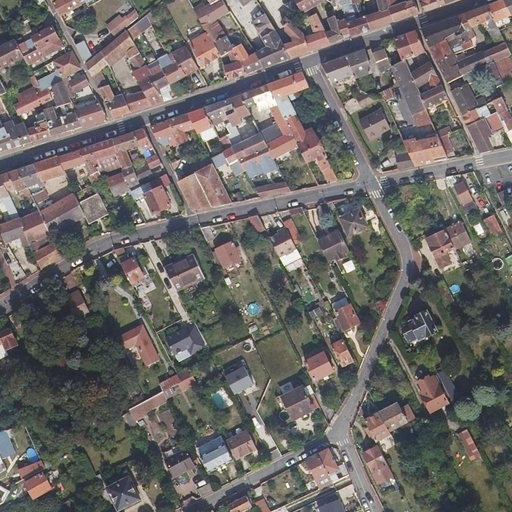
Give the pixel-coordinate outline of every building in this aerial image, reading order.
[(60,0),(54,3),(61,16),(82,4),(82,3),(80,0),(60,0)] [(188,0),(180,0),(185,8),(191,5),(188,0)] [(208,0),(211,3),(205,6),(195,12),(198,16),(205,30),(206,30),(208,33),(210,36),(221,30),(216,21),(230,13),(223,0),(222,0),(208,0)] [(240,0),(248,13),(260,6),(255,0),(240,0)] [(322,0),(294,0),(301,12),(322,0)] [(340,0),(351,36),(371,30),(366,17),(362,4),(359,5),(358,2),(353,4),(352,0),(340,0)] [(377,0),(380,11),(366,17),(371,30),(394,22),(390,12),(387,0),(377,0)] [(398,0),(387,0),(390,12),(394,22),(415,14),(409,1),(400,4),(398,0)] [(412,0),(410,0),(409,1),(415,14),(419,13),(412,0)] [(446,3),(444,0),(418,0),(419,3),(420,3),(424,12),(446,3)] [(509,17),(501,0),(488,5),(496,23),(509,17)] [(511,0),(501,0),(509,17),(511,15),(511,0)] [(203,3),(193,8),(195,12),(205,6),(203,3)] [(191,5),(185,8),(192,19),(198,16),(195,12),(193,8),(191,5)] [(487,21),(489,26),(491,31),(499,28),(496,23),(488,5),(465,14),(472,28),(487,21)] [(120,15),(106,25),(115,37),(139,17),(135,9),(127,17),(126,15),(122,18),(120,15)] [(472,28),(465,14),(458,16),(470,39),(476,37),(474,32),(472,28)] [(142,33),(152,25),(146,15),(136,23),(142,33)] [(253,22),(262,38),(275,30),(266,15),(253,22)] [(332,30),(325,33),(330,45),(344,39),(344,36),(341,35),(336,16),(328,19),(332,30)] [(470,39),(458,16),(421,29),(437,62),(473,46),(470,39)] [(501,31),(506,28),(503,23),(510,20),(509,17),(496,23),(499,28),(501,31)] [(293,42),(284,45),(291,58),(310,52),(305,38),(303,33),(289,19),(284,21),(293,42)] [(472,28),(474,32),(482,29),(489,26),(487,21),(472,28)] [(142,33),(136,23),(127,31),(133,40),(142,33)] [(33,38),(39,50),(60,39),(54,27),(33,38)] [(501,31),(499,28),(491,31),(494,38),(498,47),(506,43),(501,31)] [(233,49),(225,37),(221,30),(210,36),(213,42),(214,41),(221,56),(222,57),(233,50),(233,49)] [(291,58),(284,45),(275,30),(262,38),(267,47),(256,53),(263,68),(291,58)] [(109,65),(110,67),(126,53),(135,45),(133,40),(127,31),(102,52),(106,58),(105,59),(109,65)] [(324,31),(305,38),(310,52),(330,45),(325,33),(324,31)] [(406,34),(415,55),(426,52),(416,31),(406,34)] [(210,36),(208,33),(190,43),(203,66),(221,56),(214,41),(213,42),(210,36)] [(406,34),(394,39),(403,61),(405,60),(415,55),(406,34)] [(479,43),(476,37),(470,39),(473,46),(479,43)] [(0,43),(3,47),(10,44),(8,39),(0,43)] [(25,57),(30,65),(64,48),(60,39),(39,50),(30,54),(25,57)] [(0,95),(7,93),(0,79),(0,69),(25,57),(18,45),(16,41),(10,44),(3,47),(0,48),(0,95)] [(85,62),(92,56),(85,41),(76,46),(85,62)] [(25,57),(30,54),(24,42),(18,45),(25,57)] [(376,63),(388,58),(382,43),(371,48),(376,63)] [(491,49),(483,53),(488,64),(495,61),(505,58),(511,55),(506,43),(498,47),(491,49)] [(242,44),(233,49),(233,50),(247,73),(257,70),(249,56),(242,44)] [(144,91),(124,97),(131,112),(164,102),(149,77),(153,75),(148,66),(135,45),(126,53),(133,63),(137,70),(133,72),(144,91)] [(173,54),(177,61),(181,68),(182,68),(187,76),(199,69),(186,46),(173,54)] [(221,57),(222,63),(227,61),(226,59),(230,57),(233,63),(224,66),(228,80),(247,73),(233,50),(222,57),(221,57)] [(353,75),(355,79),(372,73),(365,50),(347,57),(353,75)] [(58,71),(38,82),(42,91),(48,88),(52,86),(63,81),(63,80),(67,77),(81,69),(72,52),(53,62),(58,71)] [(93,78),(101,71),(109,65),(105,59),(106,58),(102,52),(86,64),(93,78)] [(133,63),(126,53),(110,67),(115,78),(133,63)] [(263,68),(256,53),(249,56),(257,70),(263,68)] [(479,67),(488,64),(483,53),(458,63),(460,67),(468,63),(469,64),(468,65),(470,71),(479,67)] [(168,55),(158,60),(164,71),(174,89),(175,89),(177,96),(184,93),(183,87),(189,86),(187,76),(182,68),(181,68),(177,61),(172,64),(168,55)] [(322,66),(334,88),(338,86),(336,82),(353,75),(347,57),(322,66)] [(391,67),(388,58),(376,63),(380,72),(389,68),(391,67)] [(511,74),(510,70),(505,58),(495,61),(503,80),(511,75),(511,74)] [(158,60),(148,66),(153,75),(149,77),(164,102),(178,97),(177,96),(175,89),(174,89),(164,71),(158,60)] [(413,115),(414,114),(427,109),(420,94),(411,73),(405,60),(403,61),(392,66),(413,115)] [(488,64),(479,67),(483,78),(491,75),(496,87),(497,86),(505,83),(503,80),(495,61),(488,64)] [(431,62),(411,73),(420,94),(442,85),(431,62)] [(101,71),(93,78),(99,89),(104,87),(100,79),(105,75),(101,71)] [(298,92),(310,87),(303,73),(268,85),(298,146),(302,152),(320,143),(312,128),(305,132),(299,120),(306,117),(302,109),(295,112),(289,101),(287,96),(298,92)] [(65,84),(72,101),(77,99),(74,94),(89,85),(83,74),(69,81),(65,84)] [(21,93),(25,100),(42,91),(38,82),(35,77),(30,79),(34,87),(21,93)] [(54,97),(57,106),(64,104),(73,102),(72,101),(65,84),(63,81),(52,86),(56,96),(54,97)] [(463,116),(488,104),(485,96),(476,101),(467,84),(451,91),(463,116)] [(109,85),(104,87),(99,89),(114,117),(131,112),(124,97),(122,94),(115,97),(109,85)] [(268,148),(273,159),(298,146),(268,85),(240,95),(244,103),(245,103),(247,109),(256,105),(259,113),(270,108),(277,124),(260,132),(260,133),(268,148)] [(420,94),(427,109),(448,99),(442,85),(420,94)] [(14,105),(20,116),(52,100),(48,88),(42,91),(25,100),(14,105)] [(372,97),(360,90),(368,104),(378,98),(372,97)] [(299,95),(298,92),(287,96),(289,101),(296,98),(299,95)] [(237,113),(240,119),(251,115),(247,109),(245,103),(244,103),(240,95),(230,99),(237,113)] [(511,118),(502,97),(493,101),(496,106),(498,112),(499,114),(502,113),(509,130),(511,129),(511,118)] [(222,117),(226,125),(231,123),(228,117),(237,113),(230,99),(215,104),(221,115),(222,117)] [(380,100),(368,105),(371,110),(382,103),(380,100)] [(482,112),(496,106),(493,101),(488,104),(463,116),(468,125),(485,118),(482,112)] [(59,120),(55,107),(45,110),(49,125),(48,125),(51,136),(83,126),(76,110),(73,102),(64,104),(67,116),(61,118),(61,119),(59,120)] [(99,103),(76,110),(83,126),(107,119),(99,103)] [(204,108),(210,120),(221,115),(215,104),(204,108)] [(196,128),(202,141),(218,134),(217,133),(210,120),(204,108),(189,114),(196,128)] [(381,109),(360,120),(370,139),(391,128),(381,109)] [(432,121),(427,109),(414,114),(419,126),(432,121)] [(36,127),(27,129),(33,141),(51,136),(48,125),(49,125),(45,110),(41,112),(41,114),(36,116),(38,122),(34,123),(36,127)] [(481,153),(491,151),(487,138),(494,134),(493,133),(505,127),(499,114),(498,112),(485,118),(468,125),(481,153)] [(240,119),(237,113),(228,117),(231,123),(240,119)] [(502,113),(499,114),(505,127),(511,142),(511,129),(509,130),(502,113)] [(187,158),(193,154),(184,132),(196,128),(189,114),(168,121),(177,139),(186,157),(187,158)] [(0,151),(16,147),(11,135),(9,135),(3,125),(0,119),(0,151)] [(242,123),(240,119),(231,123),(226,125),(227,128),(230,133),(226,135),(232,147),(236,145),(233,138),(237,136),(239,132),(236,126),(242,123)] [(13,121),(3,125),(9,135),(11,135),(16,147),(25,144),(15,126),(13,121)] [(164,145),(169,143),(177,139),(168,121),(151,127),(158,141),(164,145)] [(24,123),(15,126),(25,144),(33,141),(27,129),(24,123)] [(149,150),(153,148),(144,129),(135,132),(140,145),(148,162),(151,161),(154,167),(161,164),(157,154),(152,156),(149,150)] [(223,129),(217,133),(218,134),(220,139),(226,135),(223,129)] [(122,170),(133,165),(126,150),(140,145),(135,132),(113,139),(116,145),(115,146),(117,153),(118,160),(121,166),(122,170)] [(260,133),(236,145),(232,147),(239,160),(268,148),(260,133)] [(439,137),(446,153),(453,150),(447,134),(439,137)] [(232,147),(226,135),(220,139),(225,151),(232,147)] [(438,135),(404,142),(406,147),(415,166),(449,159),(446,153),(439,137),(438,135)] [(99,172),(100,174),(121,166),(118,160),(117,153),(115,146),(116,145),(113,139),(81,149),(85,163),(91,161),(96,170),(97,169),(99,172)] [(175,155),(167,159),(170,165),(177,161),(186,157),(177,139),(169,143),(175,155)] [(302,152),(308,164),(317,159),(329,184),(339,181),(320,143),(302,152)] [(223,152),(228,163),(236,176),(245,171),(239,160),(232,147),(225,151),(223,152)] [(415,166),(406,147),(395,148),(400,169),(415,166)] [(246,171),(255,167),(273,159),(268,148),(239,160),(245,171),(246,171)] [(58,157),(65,171),(82,165),(86,167),(91,176),(99,172),(97,169),(96,170),(91,161),(85,163),(81,149),(58,157)] [(210,159),(215,169),(228,163),(223,152),(210,159)] [(233,203),(215,169),(210,159),(207,153),(189,162),(214,207),(233,203)] [(43,182),(44,181),(59,176),(64,190),(72,186),(65,171),(58,157),(35,165),(43,182)] [(186,157),(177,161),(180,167),(189,162),(187,158),(186,157)] [(189,162),(180,167),(173,170),(191,207),(214,207),(189,162)] [(23,178),(28,188),(39,183),(43,182),(35,165),(18,170),(22,178),(23,178)] [(129,185),(139,180),(137,176),(133,165),(122,170),(123,172),(129,185)] [(255,167),(246,171),(261,198),(272,196),(266,186),(255,167)] [(1,176),(8,192),(17,188),(18,192),(23,190),(26,196),(30,194),(28,188),(23,178),(22,178),(18,170),(1,176)] [(99,172),(91,176),(89,177),(92,183),(102,178),(100,174),(99,172)] [(129,185),(123,172),(108,179),(116,196),(131,189),(129,185)] [(145,172),(137,176),(139,180),(146,176),(145,172)] [(150,182),(162,211),(171,207),(163,189),(171,184),(167,174),(150,182)] [(0,216),(2,216),(0,210),(0,204),(2,204),(4,204),(11,221),(0,225),(6,243),(7,243),(20,238),(25,248),(30,245),(23,228),(25,228),(21,219),(8,192),(1,176),(0,176),(0,216)] [(446,177),(465,215),(478,208),(464,183),(459,186),(453,176),(446,177)] [(286,181),(266,186),(272,196),(291,192),(286,181)] [(150,182),(142,186),(146,195),(154,214),(162,211),(150,182)] [(146,195),(142,186),(134,190),(138,199),(146,195)] [(45,189),(43,189),(31,196),(35,203),(52,237),(65,229),(86,217),(80,203),(76,194),(75,193),(70,196),(67,191),(51,200),(45,189)] [(498,194),(504,206),(511,203),(511,201),(506,191),(498,194)] [(98,194),(80,203),(86,217),(89,224),(109,214),(98,194)] [(31,215),(21,219),(25,228),(23,228),(30,245),(42,269),(62,257),(52,237),(35,203),(32,204),(34,208),(29,210),(31,215)] [(359,210),(342,218),(350,235),(367,227),(359,210)] [(258,233),(266,230),(263,225),(258,216),(250,218),(258,233)] [(504,232),(496,216),(484,221),(492,237),(504,232)] [(287,230),(290,235),(297,231),(290,218),(283,222),(286,227),(287,230)] [(454,248),(455,249),(472,241),(462,221),(445,229),(446,231),(454,248)] [(215,238),(209,226),(201,228),(207,242),(215,238)] [(284,265),(301,257),(290,235),(287,230),(279,233),(270,237),(284,265)] [(328,237),(320,240),(330,260),(350,252),(340,231),(333,234),(334,237),(329,239),(328,237)] [(446,252),(454,248),(446,231),(428,240),(431,246),(430,247),(441,268),(451,262),(446,252)] [(13,253),(25,248),(20,238),(7,243),(13,253)] [(232,242),(216,249),(225,268),(241,261),(232,242)] [(129,262),(123,247),(114,250),(122,265),(129,262)] [(210,249),(195,256),(205,277),(220,270),(210,249)] [(194,255),(164,268),(177,291),(205,279),(205,277),(195,256),(194,255)] [(140,256),(129,262),(122,265),(131,284),(138,281),(146,277),(145,275),(149,274),(140,256)] [(145,295),(138,281),(131,284),(139,298),(145,295)] [(444,282),(435,286),(447,310),(456,306),(444,282)] [(79,291),(65,298),(78,323),(92,315),(79,291)] [(338,311),(350,304),(347,297),(334,303),(338,311)] [(383,300),(374,303),(380,316),(386,305),(383,300)] [(320,307),(323,314),(326,320),(332,317),(325,304),(320,307)] [(339,316),(333,319),(340,333),(361,322),(352,304),(350,304),(338,311),(336,312),(339,316)] [(323,314),(320,307),(309,312),(313,319),(323,314)] [(437,331),(427,311),(417,317),(417,318),(404,325),(405,328),(403,329),(410,341),(419,337),(420,340),(437,331)] [(143,324),(116,338),(123,352),(136,346),(146,366),(161,360),(143,324)] [(191,354),(205,347),(194,326),(188,329),(189,331),(183,334),(181,331),(166,338),(175,355),(188,349),(191,354)] [(0,332),(0,359),(9,356),(7,351),(19,345),(11,329),(9,329),(9,328),(7,327),(1,330),(0,332)] [(355,361),(344,339),(331,345),(343,367),(355,361)] [(64,353),(49,361),(60,382),(75,375),(66,357),(64,353)] [(324,353),(306,362),(316,381),(334,371),(324,353)] [(66,357),(75,375),(78,373),(70,355),(66,357)] [(384,372),(378,366),(371,381),(379,384),(384,372)] [(452,401),(459,397),(443,366),(435,370),(452,401)] [(244,367),(226,377),(235,394),(254,384),(244,367)] [(190,369),(178,376),(181,382),(178,384),(182,391),(197,383),(190,369)] [(159,383),(163,391),(171,387),(178,384),(181,382),(178,376),(177,374),(159,383)] [(431,413),(448,405),(434,378),(430,379),(429,377),(419,382),(426,394),(422,396),(431,413)] [(175,394),(171,387),(163,391),(167,398),(175,394)] [(294,419),(320,406),(314,394),(308,397),(303,387),(283,397),(294,419)] [(129,410),(136,422),(147,416),(147,413),(168,401),(163,391),(145,401),(129,410)] [(125,403),(126,405),(129,410),(145,401),(142,394),(125,403)] [(78,402),(69,406),(78,425),(87,421),(78,402)] [(398,403),(380,413),(389,431),(394,429),(415,418),(408,405),(401,408),(398,403)] [(126,405),(122,408),(119,409),(123,416),(125,415),(129,412),(129,410),(126,405)] [(129,412),(125,415),(133,431),(139,428),(136,422),(129,412)] [(365,421),(376,443),(391,435),(389,431),(380,413),(365,421)] [(15,427),(25,423),(22,417),(13,422),(15,427)] [(4,426),(6,430),(15,427),(13,422),(12,421),(3,424),(4,426)] [(410,425),(405,428),(418,452),(423,450),(410,425)] [(24,450),(15,427),(6,430),(0,432),(0,453),(2,460),(24,450)] [(397,435),(394,429),(389,431),(391,435),(397,446),(403,444),(399,436),(397,435)] [(467,429),(458,434),(466,450),(472,446),(475,445),(467,429)] [(248,431),(227,442),(236,459),(257,449),(248,431)] [(209,443),(213,450),(225,444),(221,436),(209,443)] [(272,440),(262,445),(271,462),(280,457),(272,440)] [(197,448),(201,456),(213,450),(209,443),(197,448)] [(213,450),(221,467),(234,461),(225,444),(213,450)] [(477,455),(472,446),(466,450),(471,459),(477,455)] [(378,484),(393,476),(378,447),(364,454),(378,484)] [(48,459),(49,459),(43,449),(37,451),(42,461),(43,462),(48,459)] [(333,482),(340,479),(337,474),(336,471),(339,469),(329,449),(319,453),(333,482)] [(186,450),(167,460),(175,476),(195,466),(186,450)] [(210,473),(221,467),(213,450),(201,456),(210,473)] [(307,460),(322,488),(333,482),(319,453),(307,460)] [(419,456),(424,465),(430,462),(425,453),(419,456)] [(43,462),(46,469),(52,466),(48,459),(43,462)] [(19,470),(23,481),(46,469),(43,462),(42,461),(19,470)] [(26,484),(34,498),(43,493),(52,488),(51,485),(44,474),(26,484)] [(100,474),(94,477),(108,506),(116,502),(109,489),(108,489),(100,474)] [(353,485),(349,475),(340,479),(333,482),(339,492),(353,485)] [(129,478),(109,489),(116,502),(119,510),(140,499),(129,478)] [(197,491),(200,498),(214,491),(211,484),(197,491)] [(52,488),(43,493),(47,500),(58,493),(54,486),(52,488)] [(256,505),(261,503),(263,502),(259,494),(253,498),(256,505)] [(242,511),(252,507),(247,496),(229,506),(231,511),(242,511)] [(319,508),(320,511),(345,511),(340,499),(319,508)] [(265,511),(261,503),(256,505),(258,509),(259,511),(265,511)]
